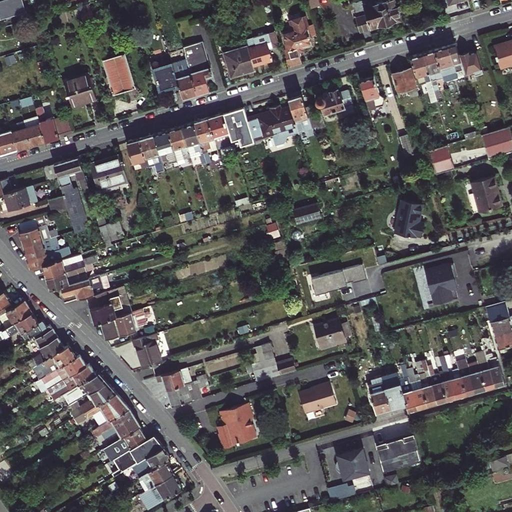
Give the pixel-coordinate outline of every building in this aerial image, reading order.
[(20,0),(3,0),(0,1),(0,12),(2,17),(23,11),(20,0)] [(374,0),(367,0),(353,5),(361,32),(401,20),(397,7),(398,6),(396,0),(386,0),(387,0),(378,3),(378,0),(375,1),(374,0)] [(77,7),(79,14),(81,14),(83,21),(94,18),(90,4),(77,7)] [(308,36),(308,35),(305,27),(303,17),(291,20),(294,30),(289,32),(288,30),(283,32),(288,48),(284,50),(289,67),(302,63),(299,52),(304,51),(303,46),(306,45),(306,46),(311,45),(313,40),(312,37),(308,36)] [(311,25),(305,27),(308,35),(313,34),(311,25)] [(267,43),(269,49),(279,45),(275,31),(268,33),(270,42),(267,43)] [(246,40),(248,46),(254,64),(272,59),(269,49),(267,43),(270,42),(268,33),(246,40)] [(511,39),(511,40),(511,41),(494,46),(496,54),(495,56),(496,59),(498,60),(500,69),(511,66),(511,65),(511,39)] [(443,76),(463,70),(455,42),(435,49),(443,76)] [(254,64),(248,46),(225,53),(232,76),(255,69),(254,64)] [(443,76),(435,49),(423,52),(436,98),(442,96),(437,79),(443,77),(443,76)] [(190,67),(196,66),(192,51),(185,53),(190,67)] [(468,52),(461,55),(466,74),(474,71),(474,74),(482,72),(476,51),(469,53),(468,52)] [(437,100),(436,98),(423,52),(411,56),(419,84),(426,82),(431,102),(437,100)] [(126,53),(104,59),(114,94),(136,87),(126,53)] [(183,99),(198,95),(191,72),(190,67),(185,53),(180,54),(183,65),(174,68),(183,99)] [(183,99),(174,68),(172,62),(154,68),(161,90),(172,86),(176,101),(183,99)] [(209,62),(196,66),(190,67),(191,72),(211,67),(209,62)] [(191,72),(198,95),(211,91),(207,77),(213,75),(211,67),(191,72)] [(410,67),(393,72),(399,91),(408,89),(410,96),(418,94),(410,67)] [(443,77),(444,80),(464,73),(463,70),(443,76),(443,77)] [(73,77),(74,80),(65,82),(73,106),(97,99),(89,73),(73,77)] [(373,75),(360,79),(369,109),(383,105),(384,100),(383,95),(379,93),(373,75)] [(319,103),(321,103),(324,113),(342,108),(353,105),(348,89),(339,91),(338,88),(331,90),(330,91),(328,92),(329,94),(324,95),(321,94),(318,95),(316,98),(317,101),(319,103)] [(288,97),(290,105),(298,130),(303,129),(302,126),(310,124),(311,127),(316,125),(313,115),(310,105),(305,106),(302,93),(288,97)] [(28,97),(19,100),(21,106),(30,103),(28,97)] [(248,118),(254,138),(272,133),(275,143),(282,141),(286,134),(298,130),(290,105),(281,108),(275,109),(274,106),(270,107),(271,111),(248,118)] [(353,105),(342,108),(343,114),(355,110),(353,105)] [(223,113),(231,140),(238,138),(240,145),(255,141),(254,138),(248,118),(244,106),(223,113)] [(36,107),(41,123),(47,141),(60,136),(73,133),(68,116),(55,120),(54,117),(47,119),(44,111),(42,109),(39,110),(38,107),(36,107)] [(313,115),(316,125),(318,129),(325,127),(321,112),(313,115)] [(232,144),(231,140),(223,113),(209,117),(218,148),(232,144)] [(194,121),(206,162),(210,161),(208,151),(218,148),(209,117),(194,121)] [(19,129),(12,131),(18,149),(32,145),(27,127),(25,121),(17,123),(19,129)] [(202,164),(206,162),(194,121),(182,125),(191,156),(199,154),(202,164)] [(41,123),(27,127),(32,145),(47,141),(41,123)] [(511,123),(508,125),(506,126),(482,133),(488,157),(510,151),(511,150),(511,123)] [(168,129),(177,160),(184,158),(187,157),(188,162),(192,161),(191,156),(182,125),(168,129)] [(11,129),(0,132),(0,154),(5,153),(18,149),(12,131),(11,129)] [(169,163),(177,160),(168,129),(154,133),(160,153),(166,151),(169,163)] [(154,133),(139,138),(147,165),(147,166),(154,164),(157,171),(164,169),(160,153),(154,133)] [(405,156),(414,153),(408,134),(400,136),(405,156)] [(127,141),(135,169),(147,165),(139,138),(127,141)] [(438,146),(429,149),(436,173),(454,167),(448,143),(438,146)] [(429,149),(423,150),(430,174),(436,173),(429,149)] [(120,154),(92,163),(101,196),(130,188),(122,163),(123,163),(122,158),(121,159),(120,154)] [(77,180),(79,180),(85,178),(78,156),(54,163),(58,176),(63,194),(67,207),(74,230),(75,232),(85,229),(83,220),(87,219),(78,187),(73,188),(68,172),(74,170),(77,180)] [(54,163),(45,166),(49,179),(58,176),(54,163)] [(493,175),(471,181),(479,211),(501,205),(497,190),(493,175)] [(0,179),(0,193),(5,192),(12,190),(9,177),(0,179)] [(85,178),(79,180),(82,189),(88,187),(85,178)] [(25,186),(30,202),(35,201),(30,184),(25,186)] [(12,190),(5,192),(10,209),(30,203),(30,202),(25,186),(12,190)] [(48,199),(52,211),(67,207),(63,194),(48,199)] [(422,203),(401,199),(394,232),(415,235),(416,233),(421,234),(422,228),(423,221),(418,220),(422,203)] [(317,203),(293,210),(296,223),(321,216),(317,203)] [(102,212),(96,214),(99,225),(106,223),(102,212)] [(57,235),(59,235),(57,228),(49,230),(44,215),(38,216),(36,218),(19,224),(21,231),(20,232),(24,246),(43,240),(57,235)] [(164,217),(167,227),(174,225),(171,215),(164,217)] [(120,219),(106,223),(99,225),(105,246),(112,244),(111,240),(109,233),(123,229),(120,219)] [(264,243),(282,237),(277,221),(268,223),(270,233),(262,236),(264,243)] [(109,233),(111,240),(125,236),(123,229),(109,233)] [(61,248),(57,235),(43,240),(47,252),(61,248)] [(43,240),(24,246),(31,268),(43,264),(71,256),(68,246),(61,248),(47,252),(43,240)] [(276,251),(281,266),(289,264),(285,248),(276,251)] [(81,253),(71,256),(73,262),(83,259),(81,253)] [(46,276),(85,265),(98,261),(96,255),(83,259),(73,262),(71,256),(43,264),(46,276)] [(353,282),(367,278),(363,263),(311,277),(316,294),(339,287),(340,289),(348,287),(347,282),(346,280),(352,278),(353,281),(353,282)] [(439,267),(425,271),(434,304),(458,297),(456,288),(458,288),(457,286),(455,277),(456,277),(457,277),(454,263),(439,267)] [(49,288),(62,285),(88,277),(85,265),(46,276),(49,288)] [(111,288),(106,272),(100,273),(105,290),(111,288)] [(87,295),(105,290),(100,273),(88,277),(62,285),(65,295),(78,291),(80,297),(87,295)] [(95,322),(100,320),(132,311),(124,284),(111,288),(105,290),(87,295),(95,322)] [(2,291),(0,292),(0,306),(11,300),(5,290),(2,291)] [(360,300),(361,305),(376,301),(375,296),(360,300)] [(6,311),(13,322),(32,311),(25,299),(14,305),(11,300),(0,306),(0,314),(3,313),(6,311)] [(511,313),(509,315),(505,301),(486,306),(494,334),(511,328),(511,313)] [(144,310),(132,314),(137,329),(148,326),(144,310)] [(6,311),(3,313),(10,324),(13,322),(6,311)] [(26,338),(39,330),(47,325),(43,319),(39,321),(32,311),(13,322),(10,324),(7,326),(10,333),(19,328),(26,338)] [(132,311),(100,320),(106,338),(137,329),(132,314),(132,311)] [(315,323),(319,339),(343,331),(349,330),(346,321),(340,322),(339,317),(315,323)] [(65,346),(54,328),(50,324),(47,325),(39,330),(41,335),(35,338),(43,352),(22,365),(25,370),(34,365),(65,346)] [(6,336),(10,333),(7,326),(2,329),(6,336)] [(511,328),(494,334),(498,348),(511,343),(511,328)] [(456,329),(448,331),(450,337),(458,335),(456,329)] [(343,331),(319,339),(321,344),(344,337),(344,335),(343,331)] [(156,332),(132,340),(134,346),(136,346),(142,367),(162,361),(156,340),(159,339),(156,332)] [(484,349),(494,385),(499,383),(504,382),(496,355),(493,356),(487,337),(481,339),(484,349)] [(270,342),(255,346),(260,361),(275,357),(273,352),(270,342)] [(65,346),(34,365),(38,371),(42,369),(45,374),(76,355),(70,344),(69,343),(65,346)] [(477,362),(485,388),(490,386),(494,385),(484,349),(475,352),(477,362)] [(239,352),(223,358),(226,367),(242,362),(239,352)] [(79,353),(76,355),(45,374),(41,377),(48,388),(86,364),(80,354),(79,353)] [(475,390),(468,365),(464,353),(460,354),(461,356),(463,366),(459,367),(466,393),(471,392),(475,390)] [(456,396),(449,370),(448,366),(444,355),(441,356),(441,359),(440,359),(443,371),(439,373),(446,399),(451,397),(456,396)] [(257,381),(280,374),(277,363),(275,357),(260,361),(252,363),(257,381)] [(431,358),(425,360),(428,372),(434,370),(431,358)] [(280,374),(296,370),(293,359),(277,363),(280,374)] [(437,402),(431,383),(428,372),(425,360),(425,359),(415,362),(418,373),(427,404),(432,403),(437,402)] [(477,362),(468,365),(475,390),(480,389),(485,388),(477,362)] [(86,364),(48,388),(50,392),(54,398),(64,393),(96,373),(92,366),(89,363),(86,364)] [(427,404),(418,373),(414,374),(411,364),(406,365),(409,376),(418,407),(422,406),(427,404)] [(466,393),(459,367),(453,369),(449,370),(456,396),(461,395),(466,393)] [(180,368),(156,375),(158,381),(164,380),(167,388),(184,383),(180,368)] [(98,372),(96,373),(64,393),(70,404),(77,400),(87,394),(90,392),(107,382),(98,372)] [(446,399),(439,373),(433,375),(435,382),(431,383),(437,402),(441,400),(446,399)] [(383,380),(385,386),(399,382),(399,379),(398,376),(383,380)] [(418,407),(409,376),(404,377),(401,378),(399,379),(399,382),(406,403),(408,410),(418,407)] [(48,388),(41,377),(36,380),(43,391),(45,389),(48,388)] [(206,377),(197,380),(184,383),(167,388),(172,406),(202,397),(199,388),(209,385),(206,377)] [(383,379),(372,383),(369,384),(377,411),(384,409),(391,407),(385,386),(383,380),(383,379)] [(75,417),(116,392),(107,382),(90,392),(92,398),(90,399),(81,405),(77,400),(70,404),(68,406),(75,417)] [(399,382),(385,386),(391,407),(398,405),(406,403),(399,382)] [(317,392),(299,398),(306,418),(337,408),(330,387),(316,391),(317,392)] [(130,407),(116,392),(75,417),(78,422),(93,413),(102,408),(109,420),(130,407)] [(220,432),(215,434),(220,449),(233,446),(232,444),(249,439),(246,428),(250,427),(248,420),(249,419),(244,403),(217,412),(221,425),(218,426),(220,432)] [(130,407),(109,420),(100,425),(88,432),(92,438),(115,425),(121,436),(139,425),(141,424),(131,408),(130,407)] [(93,413),(100,425),(109,420),(102,408),(93,413)] [(146,436),(139,425),(121,436),(118,438),(123,445),(121,446),(123,449),(146,436)] [(421,460),(413,433),(375,444),(383,471),(421,460)] [(154,434),(113,459),(119,468),(112,473),(113,476),(132,465),(163,445),(154,434)] [(132,465),(138,476),(165,460),(170,456),(164,446),(163,445),(132,465)] [(369,472),(362,448),(337,455),(344,479),(369,472)] [(489,460),(492,468),(492,470),(497,468),(497,467),(508,464),(506,455),(489,460)] [(149,486),(173,472),(165,460),(138,476),(140,479),(144,477),(149,486)] [(147,509),(182,487),(173,472),(145,489),(138,493),(147,509)] [(388,478),(389,485),(397,483),(395,476),(388,478)] [(144,477),(140,479),(140,480),(145,489),(149,486),(144,477)] [(329,488),(332,500),(352,495),(349,482),(329,488)]
